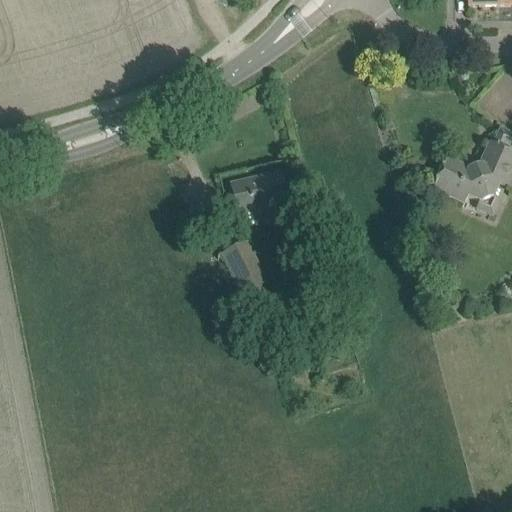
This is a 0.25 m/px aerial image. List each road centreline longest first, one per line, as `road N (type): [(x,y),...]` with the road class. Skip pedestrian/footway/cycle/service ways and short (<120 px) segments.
road 1 (tertiary): [(146,118),(220,81),(290,29)]
road 2 (residential): [(371,0),(405,33),(449,45),(511,44)]
road 3 (tertiary): [(18,158),(73,155),(108,144),(146,118)]
road 4 (tertiary): [(146,118),(100,125),(18,158)]
